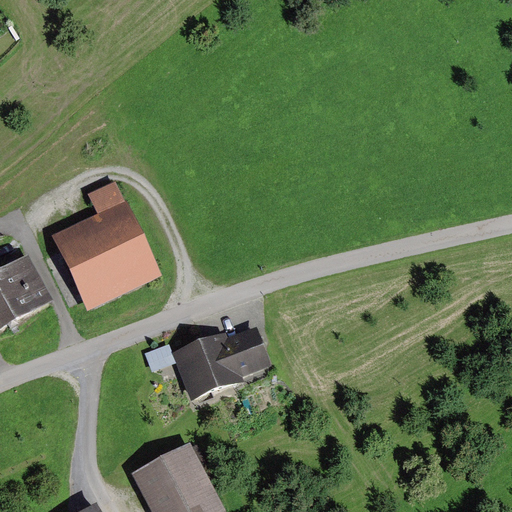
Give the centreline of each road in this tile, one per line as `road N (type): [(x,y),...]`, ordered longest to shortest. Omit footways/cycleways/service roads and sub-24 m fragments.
road 1 (unclassified): [(272,279),(0,384)]
road 2 (residential): [(511,220),(272,279)]
